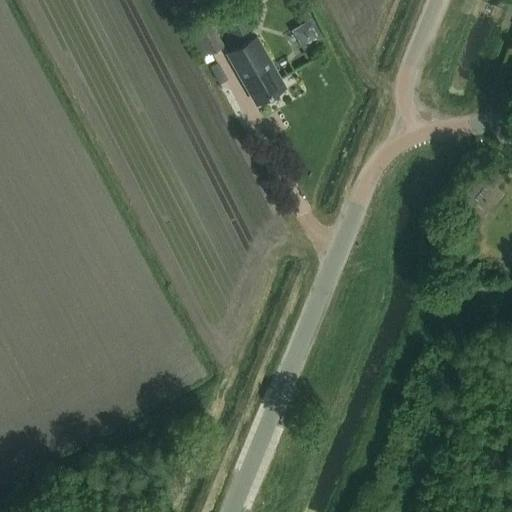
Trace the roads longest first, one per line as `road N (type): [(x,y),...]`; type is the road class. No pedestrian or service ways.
road 1 (unclassified): [(230,511),(360,201),(375,171),(410,135)]
road 2 (unclassified): [(410,135),(407,77),(438,0)]
